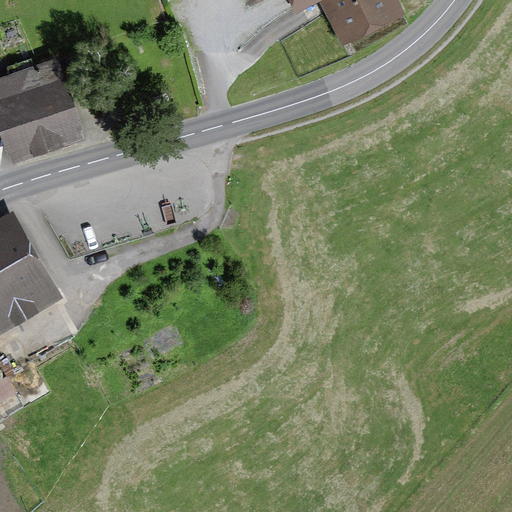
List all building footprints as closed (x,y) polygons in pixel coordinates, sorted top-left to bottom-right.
[(323,0),(320,2),(339,37),(399,6),(395,0),(249,0),(251,3),(257,0),(295,0),(299,6),(310,0),(323,0)] [(66,91),(82,86),(71,54),(0,79),(0,115),(14,157),(81,135),(66,91)] [(118,106),(105,67),(86,74),(99,113),(118,106)] [(0,363),(7,375),(73,337),(51,298),(56,296),(15,225),(0,233),(0,363)] [(0,400),(19,390),(10,373),(0,378),(0,400)]
